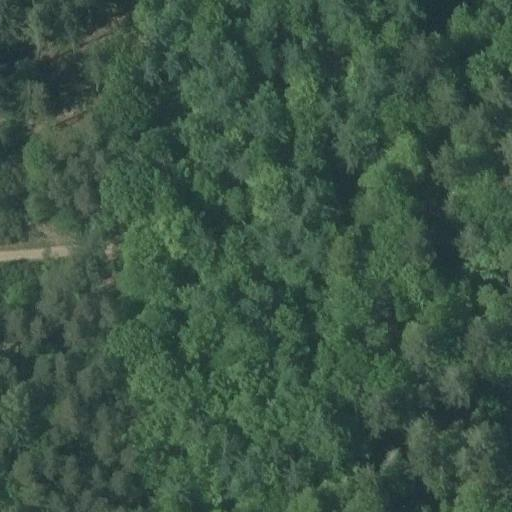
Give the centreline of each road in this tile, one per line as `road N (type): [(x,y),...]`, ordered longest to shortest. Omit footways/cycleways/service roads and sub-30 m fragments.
road 1 (track): [(0,244),(378,200),(438,222),(511,219)]
road 2 (track): [(104,511),(87,405),(80,236)]
